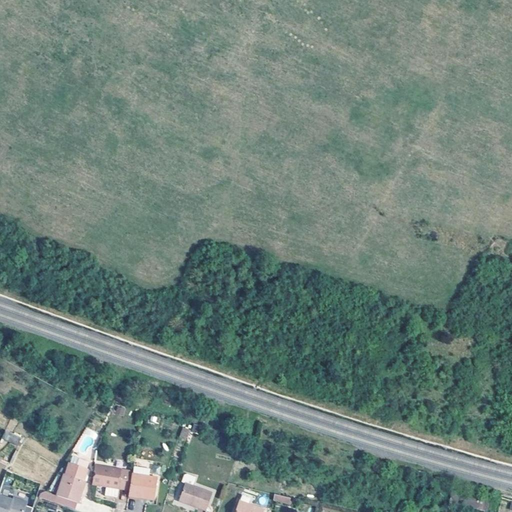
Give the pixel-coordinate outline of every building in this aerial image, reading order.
[(186,438),(189,430),(183,427),(180,436),(186,438)] [(6,429),(4,433),(19,441),(21,437),(6,429)] [(19,441),(4,433),(1,437),(17,445),(19,441)] [(88,468),(71,461),(66,472),(65,471),(52,502),(62,506),(72,509),(85,479),(83,479),(88,468)] [(128,489),(130,474),(130,470),(94,465),(92,484),(104,486),(103,495),(116,497),(117,487),(128,489)] [(130,474),(128,489),(127,495),(152,499),(155,477),(130,474)] [(211,492),(184,482),(178,497),(196,503),(195,506),(204,509),(211,492)] [(490,496),(453,487),(450,500),(486,510),(490,496)] [(0,494),(0,511),(29,511),(32,506),(25,504),(26,501),(12,496),(11,498),(0,494)] [(274,494),(273,501),(291,504),(292,497),(274,494)] [(261,511),(263,507),(238,499),(233,511),(261,511)]
